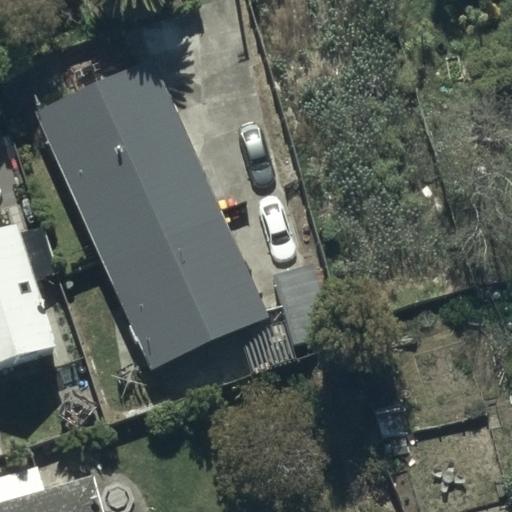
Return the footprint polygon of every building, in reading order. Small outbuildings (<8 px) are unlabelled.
[(0,0),(0,23),(71,0),(0,0)] [(305,0),(253,0),(250,1),(284,103),(336,85),(305,0)] [(146,68),(28,120),(143,378),(261,325),(146,68)] [(20,242),(17,233),(0,238),(0,374),(58,358),(36,285),(59,278),(47,234),(20,242)] [(326,264),(268,281),(295,368),(353,349),(326,264)] [(42,472),(0,484),(0,511),(100,511),(92,483),(49,496),(42,472)]
